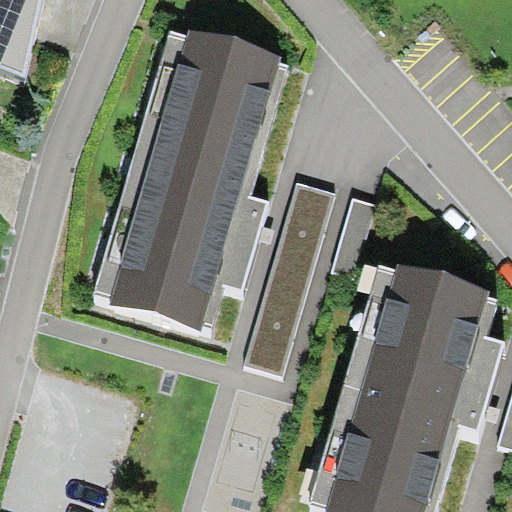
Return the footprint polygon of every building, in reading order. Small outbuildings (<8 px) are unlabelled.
[(42,0),(0,0),(0,74),(12,79),(31,29),(42,0)] [(290,72),(171,40),(98,310),(213,341),(225,297),(243,301),(256,254),(268,210),(253,206),(290,72)] [(335,197),(299,187),(247,369),(284,379),(335,197)] [(375,207),(353,201),(334,273),(356,279),(375,207)] [(495,311),(378,278),(312,511),(438,511),(459,437),(478,442),(491,394),(503,354),(485,349),(495,311)] [(511,407),(501,449),(511,452),(511,407)]
